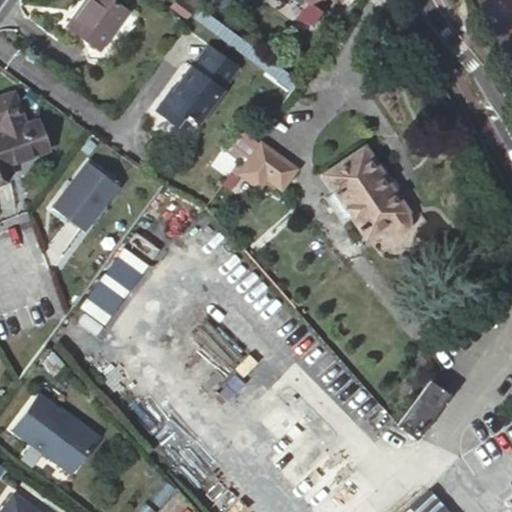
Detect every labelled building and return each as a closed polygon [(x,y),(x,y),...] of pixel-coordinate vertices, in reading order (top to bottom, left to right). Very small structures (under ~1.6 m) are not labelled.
[(111,0),(86,0),(67,27),(99,51),(127,11),(111,0)] [(185,17),(197,1),(195,0),(183,0),(182,1),(180,0),(173,0),(169,6),(185,17)] [(154,109),(178,128),(186,118),(190,121),(193,117),(200,123),(226,90),(224,88),(241,66),(209,41),(174,89),(171,87),(154,109)] [(0,133),(25,124),(13,92),(0,97),(0,133)] [(186,118),(178,128),(182,132),(190,121),(186,118)] [(25,124),(0,133),(0,176),(11,172),(7,163),(48,149),(38,120),(25,124)] [(261,145),(240,131),(225,151),(239,161),(223,184),(229,189),(241,174),(259,186),(266,176),(283,188),(296,169),(262,144),(261,145)] [(364,147),(324,174),(336,191),(326,198),(341,220),(351,214),(367,238),(388,225),(392,230),(397,232),(400,232),(402,232),(405,230),(408,229),(411,225),(410,217),(409,215),(407,212),(408,211),(364,147)] [(117,184),(88,162),(54,208),(82,229),(117,184)] [(135,249),(121,238),(73,305),(87,315),(135,249)] [(64,364),(54,353),(43,363),(54,374),(64,364)] [(449,394),(433,382),(430,380),(396,424),(415,438),(449,394)] [(99,436),(40,392),(14,427),(73,472),(99,436)] [(447,511),(428,490),(402,511),(447,511)] [(4,511),(35,511),(16,497),(4,511)]
